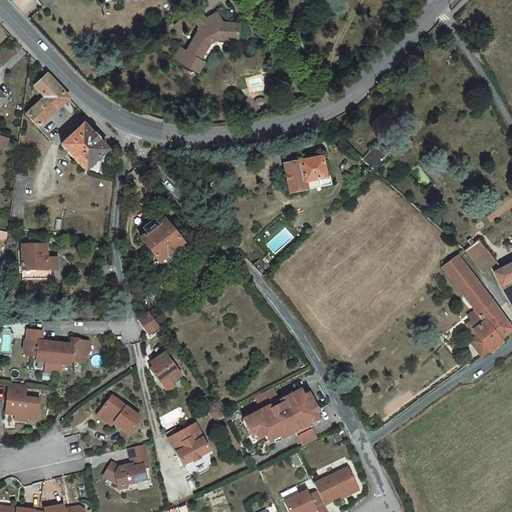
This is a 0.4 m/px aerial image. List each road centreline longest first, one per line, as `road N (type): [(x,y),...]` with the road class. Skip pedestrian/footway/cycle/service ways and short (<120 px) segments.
road 1 (unclassified): [(365,447),(316,359),(256,279),(195,220),(131,130)]
road 2 (secondary): [(437,10),(344,98),(296,122),(190,136),(130,128)]
road 3 (residential): [(116,329),(128,328),(113,246),(131,130)]
road 4 (unclassified): [(511,339),(365,447)]
road 5 (secondary): [(130,128),(96,107),(0,9)]
road 6 (unclassified): [(437,10),(511,126)]
